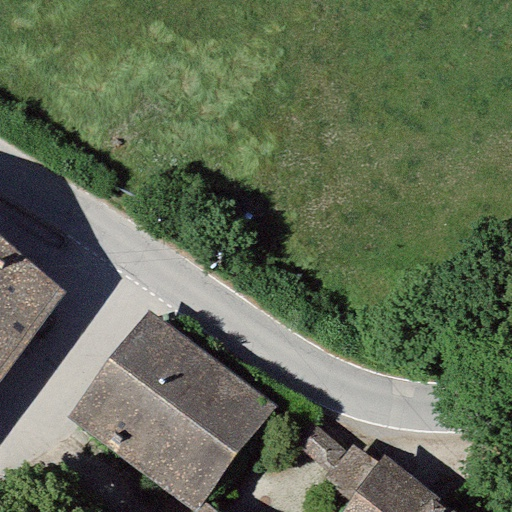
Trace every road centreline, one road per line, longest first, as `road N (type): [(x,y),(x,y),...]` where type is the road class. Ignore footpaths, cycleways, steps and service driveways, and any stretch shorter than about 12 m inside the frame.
road 1 (unclassified): [(511,403),(439,412),(332,384),(0,164)]
road 2 (track): [(145,254),(0,428)]
